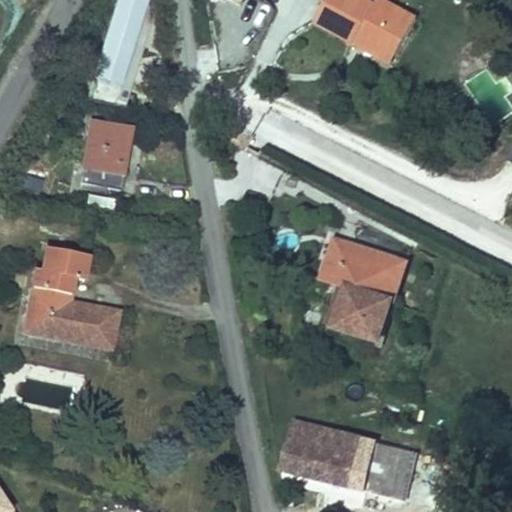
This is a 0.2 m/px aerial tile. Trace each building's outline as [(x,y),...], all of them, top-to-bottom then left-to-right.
[(124,95),(150,6),(129,0),(117,0),(93,87),(124,95)] [(354,43),(360,32),(398,52),(418,14),(392,0),(378,0),(377,2),(372,0),(325,0),(314,22),(354,43)] [(392,63),(398,52),(360,32),(354,43),(392,63)] [(137,131),(92,122),(82,173),(85,173),(125,181),(127,182),(137,131)] [(122,196),(125,181),(85,173),(82,188),(122,196)] [(89,196),(86,208),(114,213),(116,201),(89,196)] [(337,240),(323,280),(340,286),(348,288),(335,329),(384,345),(410,263),(337,240)] [(91,253),(46,244),(42,267),(34,265),(21,332),(112,350),(120,309),(71,299),(76,275),(86,277),(91,253)] [(327,326),(335,329),(348,288),(340,286),(327,326)] [(2,384),(2,401),(23,400),(23,383),(2,384)] [(350,484),(406,500),(419,453),(294,418),(281,464),(318,475),(350,484)] [(315,486),(347,495),(350,484),(318,475),(315,486)] [(16,511),(0,486),(0,511),(16,511)]
